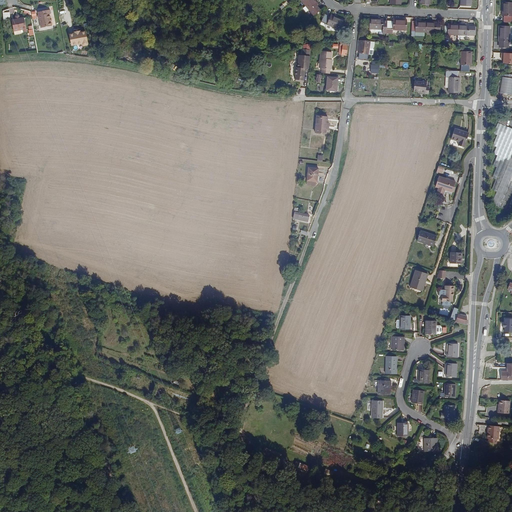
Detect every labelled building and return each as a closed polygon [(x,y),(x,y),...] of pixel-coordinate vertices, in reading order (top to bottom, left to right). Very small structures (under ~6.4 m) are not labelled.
[(313,0),(300,0),(309,11),(310,11),(313,16),(320,10),(316,6),(317,5),(313,0)] [(511,3),(503,3),(502,16),(503,16),(503,23),(511,23),(511,18),(511,3)] [(10,12),(14,11),(13,9),(2,10),(4,20),(11,19),(10,12)] [(49,10),(37,12),(40,28),(51,26),(48,14),(50,13),(49,10)] [(330,16),(325,14),(321,22),(327,24),(327,25),(341,30),(345,21),(331,15),(330,16)] [(15,20),(11,21),(13,30),(22,29),(23,32),(26,31),(23,18),(19,19),(18,16),(15,17),(15,20)] [(383,19),(369,19),(369,29),(383,30),(383,34),(387,34),(387,29),(393,30),(406,31),(407,20),(393,20),(393,21),(383,21),(383,19)] [(415,23),(412,23),(411,37),(415,37),(415,32),(436,34),(436,33),(440,33),(440,24),(437,24),(437,23),(415,21),(415,23)] [(448,26),(444,26),(444,34),(447,34),(447,35),(469,36),(469,35),(475,35),(475,27),(469,27),(469,25),(448,24),(448,26)] [(510,26),(499,26),(499,42),(500,42),(500,48),(508,48),(508,42),(509,42),(510,26)] [(87,29),(69,33),(71,46),(82,44),(84,46),(88,46),(89,43),(87,29)] [(361,41),(360,41),(358,53),(360,54),(368,55),(372,55),(373,54),(373,50),(373,49),(369,48),(370,41),(365,41),(361,41)] [(347,44),(340,43),(339,54),(346,55),(347,44)] [(309,64),(311,50),(303,49),(303,56),(299,55),(298,63),(297,63),(295,77),(296,77),(295,81),(300,82),(300,81),(303,81),(305,69),(305,65),(302,65),(302,63),(306,64),(309,64)] [(331,63),(331,60),(332,53),(321,52),(319,64),(321,64),(320,69),(322,69),(321,73),(329,74),(330,70),(331,70),(332,63),(331,63)] [(472,52),(461,52),(460,65),(461,65),(461,71),(469,72),(469,66),(471,66),(472,52)] [(511,63),(511,52),(502,53),(502,64),(511,63)] [(379,68),(356,66),(355,91),(377,92),(379,68)] [(458,71),(449,71),(446,71),(445,77),(449,77),(448,93),(459,94),(459,78),(457,78),(458,71)] [(338,78),(327,77),(326,90),(337,91),(338,78)] [(421,93),(428,94),(429,87),(426,86),(427,81),(415,79),(413,91),(418,91),(421,92),(421,93)] [(328,117),(317,116),(316,128),(326,130),(328,117)] [(497,192),(511,148),(511,128),(498,123),(494,133),(497,135),(493,145),(497,147),(494,154),(498,155),(493,166),(497,167),(493,178),(497,179),(492,189),(497,192)] [(469,133),(454,128),(451,139),(459,142),(458,146),(464,148),(469,133)] [(511,148),(497,192),(496,193),(497,192),(511,156),(511,148)] [(496,193),(493,204),(506,210),(511,194),(511,156),(497,192),(496,193)] [(318,168),(308,167),(307,181),(308,181),(307,184),(315,185),(316,181),(317,182),(318,168)] [(455,182),(439,176),(435,187),(452,192),(455,182)] [(309,215),(295,212),(293,219),(307,222),(309,215)] [(436,236),(420,231),(417,241),(433,246),(436,236)] [(462,253),(450,252),(450,264),(461,264),(462,253)] [(428,275),(415,271),(410,287),(423,291),(428,275)] [(455,286),(445,286),(445,290),(440,290),(439,296),(442,296),(442,301),(453,302),(453,297),(454,297),(455,286)] [(458,314),(455,322),(464,325),(467,316),(458,314)] [(411,316),(400,316),(399,328),(410,329),(411,316)] [(437,322),(427,322),(426,334),(437,335),(437,322)] [(404,337),(391,337),(391,350),(404,350),(404,337)] [(458,344),(447,344),(447,356),(457,357),(458,344)] [(397,357),(386,357),(386,374),(396,374),(397,357)] [(457,364),(446,363),(446,376),(456,377),(457,364)] [(501,371),(501,380),(511,380),(511,363),(507,363),(507,372),(501,371)] [(430,371),(419,370),(418,383),(429,383),(430,371)] [(391,381),(378,381),(378,394),(391,394),(391,381)] [(456,385),(445,384),(444,397),(455,397),(456,385)] [(424,391),(413,390),(412,402),(422,404),(424,391)] [(510,413),(510,400),(500,399),(499,408),(498,408),(498,412),(510,413)] [(383,401),(372,401),(371,418),(382,418),(383,401)] [(455,406),(444,405),(444,413),(441,413),(441,418),(455,418),(455,406)] [(408,423),(398,423),(397,436),(408,436),(408,423)] [(500,427),(489,426),(487,439),(489,439),(497,440),(498,440),(500,427)] [(437,438),(424,439),(425,451),(437,451),(437,438)] [(135,446),(128,448),(130,455),(137,452),(135,446)] [(301,463),(298,468),(308,473),(311,468),(301,463)]
